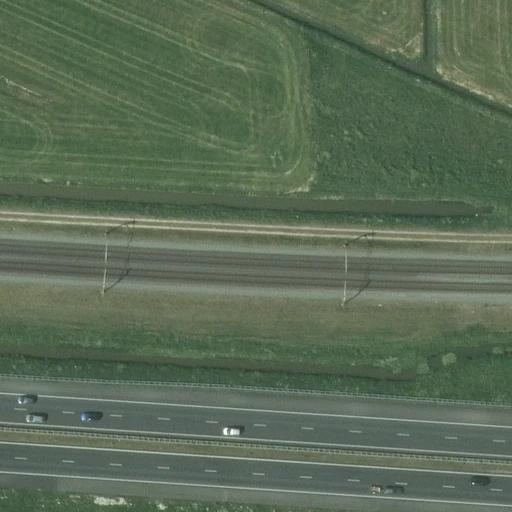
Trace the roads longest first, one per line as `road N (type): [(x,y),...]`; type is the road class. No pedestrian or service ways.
road 1 (motorway): [(0,459),(511,493)]
road 2 (motorway): [(511,444),(0,411)]
